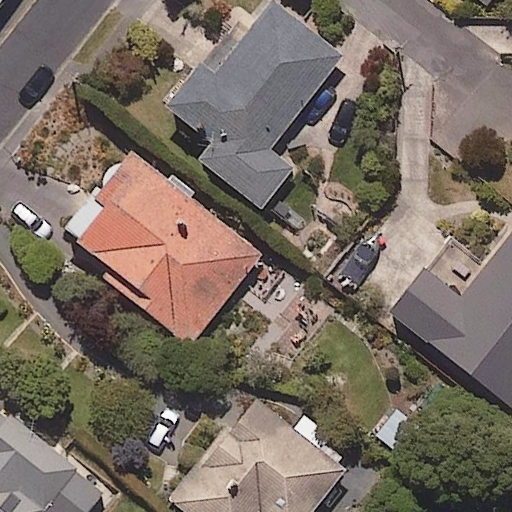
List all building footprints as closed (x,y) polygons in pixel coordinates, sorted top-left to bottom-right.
[(342,60),(268,1),(218,63),(209,56),(165,112),(207,145),(195,161),(260,212),(292,172),(268,153),(342,60)] [(260,257),(128,155),(57,247),(190,349),(260,257)] [(511,234),(459,302),(422,274),(387,319),(511,415),(511,234)] [(314,511),(346,471),(257,404),(230,439),(223,434),(169,505),(177,511),(314,511)] [(88,511),(102,494),(0,414),(0,511),(88,511)]
